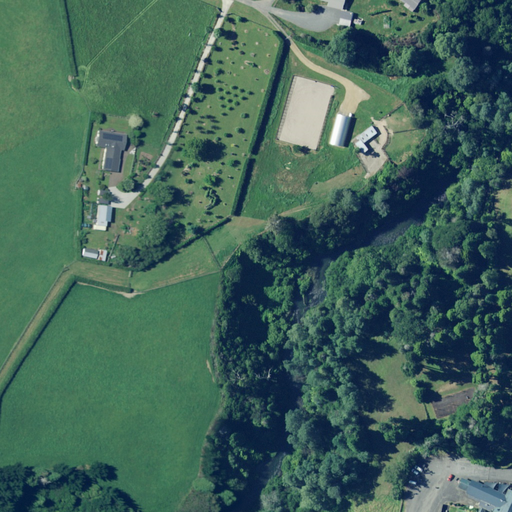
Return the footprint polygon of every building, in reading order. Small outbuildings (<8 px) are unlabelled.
[(321,0),(329,2),(328,6),(343,10),(345,0),(321,0)] [(422,0),(402,0),(415,10),(422,0)] [(353,12),(342,10),(339,25),(350,27),(353,12)] [(351,117),(338,114),(330,143),(343,147),(351,117)] [(358,137),(360,140),(355,144),(363,154),(369,150),(364,143),(377,133),(372,126),(358,137)] [(124,135),(96,130),(94,146),(103,147),(99,169),(115,172),(118,150),(121,151),(124,135)] [(42,195),(42,187),(28,188),(29,196),(42,195)] [(106,206),(97,205),(95,225),(104,226),(106,206)] [(96,250),(82,247),(80,256),(94,258),(96,250)] [(105,251),(97,249),(95,260),(103,261),(105,251)] [(511,511),(511,498),(511,500),(480,483),(472,498),(497,511),(511,511)]
